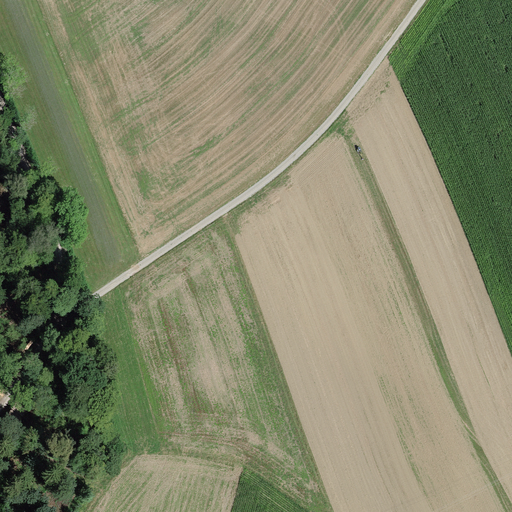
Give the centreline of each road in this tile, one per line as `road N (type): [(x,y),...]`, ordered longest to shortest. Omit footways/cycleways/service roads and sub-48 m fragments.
road 1 (track): [(54,321),(310,143),(422,0)]
road 2 (track): [(0,104),(64,257),(54,321),(0,412)]
